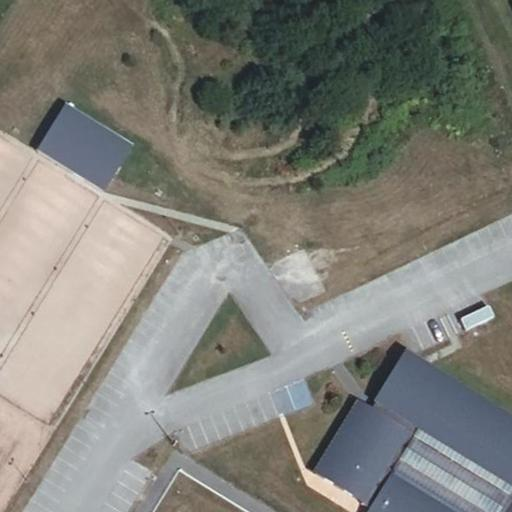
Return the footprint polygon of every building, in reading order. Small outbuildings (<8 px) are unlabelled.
[(100,193),(128,149),(63,108),(36,152),(71,174),(76,166),(88,174),(83,182),(100,193)] [(71,174),(83,182),(88,174),(76,166),(71,174)] [(490,320),(485,310),(458,323),(463,333),(490,320)] [(423,373),(401,359),(366,414),(388,428),(394,419),(423,373)] [(508,490),(511,483),(511,428),(423,373),(394,419),(407,427),(508,490)] [(358,505),(380,469),(401,436),(388,428),(366,414),(354,407),(311,476),(358,505)] [(401,436),(407,427),(394,419),(388,428),(401,436)] [(447,511),(493,511),(508,490),(407,427),(401,436),(380,469),(447,511)] [(365,511),(447,511),(380,469),(358,505),(357,506),(365,511)] [(493,511),(511,511),(511,483),(508,490),(493,511)]
